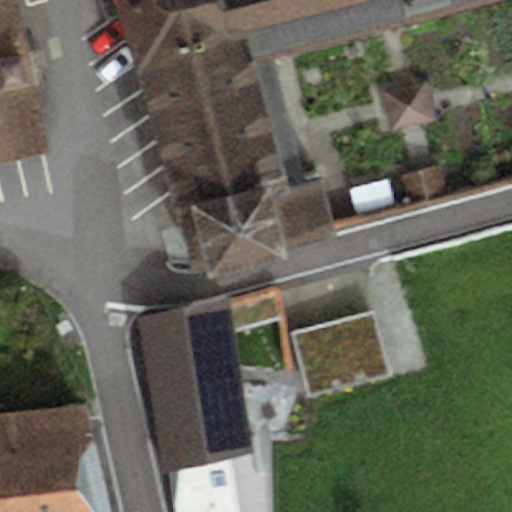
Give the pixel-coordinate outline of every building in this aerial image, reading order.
[(0,0),(0,165),(48,156),(15,0),(0,0)] [(113,0),(141,79),(193,270),(339,232),(322,179),(289,188),(252,67),(494,0),(113,0)] [(380,90),(391,133),(438,121),(427,78),(380,90)] [(438,167),(402,177),(409,205),(446,195),(438,167)] [(233,302),(236,332),(285,328),(282,297),(233,302)] [(227,302),(136,319),(163,468),(254,452),(227,302)] [(371,313),(291,335),(309,401),(389,379),(371,313)] [(110,511),(86,403),(0,415),(0,511),(110,511)]
